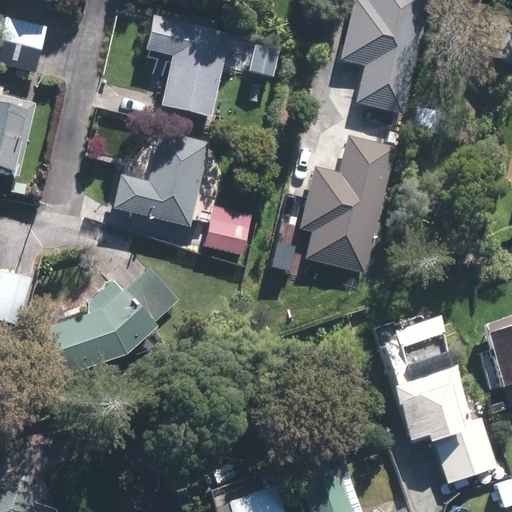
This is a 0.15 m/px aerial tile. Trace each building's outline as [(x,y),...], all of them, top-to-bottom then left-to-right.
[(397,114),(425,0),(366,0),(365,5),(355,3),(340,61),(363,66),(354,103),(397,114)] [(511,12),(500,9),(487,61),(511,66),(511,12)] [(46,29),(1,19),(0,22),(0,62),(36,71),(46,29)] [(228,43),(152,25),(145,55),(173,62),(163,108),(210,119),(228,43)] [(38,109),(0,100),(0,172),(21,178),(38,109)] [(440,105),(412,102),(408,132),(436,135),(440,105)] [(148,188),(123,182),(116,212),(194,231),(213,146),(160,134),(148,188)] [(358,272),(389,150),(348,140),(338,180),(314,174),(301,227),(310,230),(303,258),(358,272)] [(251,217),(214,210),(206,246),(243,254),(251,217)] [(151,272),(110,308),(18,339),(35,388),(128,356),(159,328),(155,323),(178,302),(151,272)] [(31,282),(0,275),(0,323),(21,328),(31,282)] [(445,369),(429,321),(373,339),(389,387),(445,369)] [(511,323),(484,332),(501,388),(511,384),(511,323)] [(445,370),(392,389),(412,445),(429,439),(432,448),(436,446),(450,485),(494,469),(476,420),(464,424),(445,370)] [(363,511),(344,455),(298,470),(312,511),(363,511)] [(287,511),(276,475),(213,495),(218,511),(287,511)] [(0,511),(37,511),(25,479),(0,488),(0,511)]
